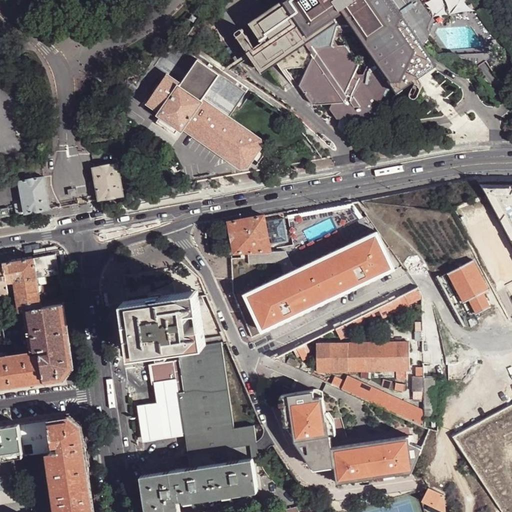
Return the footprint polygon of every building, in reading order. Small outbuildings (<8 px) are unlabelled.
[(283,0),(251,22),(264,40),(248,50),(253,56),(262,70),(276,63),(279,67),(287,68),(303,67),(306,70),(299,84),(312,105),(332,104),(329,108),(336,118),(377,113),(381,102),(390,83),(393,87),(397,92),(438,65),(425,45),(428,38),(431,32),(427,27),(433,16),(422,0),(283,0)] [(251,39),(248,34),(245,33),(242,33),(240,36),(241,39),(244,44),(246,44),(250,44),(251,41),(251,39)] [(253,56),(248,50),(228,64),(234,69),(253,56)] [(10,52),(11,67),(20,66),(18,51),(10,52)] [(173,77),(181,83),(198,58),(190,53),(173,77)] [(148,103),(161,112),(164,114),(163,116),(180,127),(181,125),(184,127),(242,166),(249,165),(261,146),(263,144),(261,137),(212,104),(204,98),(221,73),(215,69),(206,63),(198,58),(181,83),(173,77),(168,74),(148,103)] [(204,98),(212,104),(229,79),(221,73),(204,98)] [(417,84),(415,85),(412,87),(410,91),(410,96),(411,99),(415,98),(418,96),(421,88),(421,86),(421,85),(420,83),(417,84)] [(154,122),(177,138),(184,127),(181,125),(180,127),(163,116),(164,114),(161,112),(154,122)] [(99,200),(124,195),(123,192),(118,163),(94,168),(99,200)] [(44,176),(20,181),(23,202),(26,213),(51,209),(44,176)] [(289,209),(293,243),(284,244),(285,248),(269,249),(242,250),(242,255),(232,256),(233,285),(233,291),(239,304),(252,335),(403,264),(367,211),(364,214),(352,198),(299,207),(298,207),(289,209)] [(16,204),(18,215),(26,213),(23,202),(16,204)] [(0,209),(0,215),(0,217),(11,216),(9,208),(0,209)] [(230,220),(236,250),(242,250),(269,249),(271,249),(268,236),(266,226),(264,213),(230,220)] [(266,226),(268,236),(271,235),(272,242),(289,239),(284,216),(268,219),(269,225),(266,226)] [(36,256),(38,274),(47,273),(60,271),(59,265),(58,256),(55,253),(36,256)] [(5,261),(9,280),(17,279),(17,278),(38,274),(36,256),(5,261)] [(478,312),(491,305),(484,292),(490,289),(474,258),(449,271),(465,302),(471,299),(478,312)] [(5,261),(0,261),(0,291),(10,290),(9,280),(5,261)] [(40,283),(48,281),(47,273),(38,274),(40,283)] [(38,274),(17,278),(17,279),(19,290),(18,290),(21,306),(21,309),(31,308),(43,306),(42,300),(40,283),(38,274)] [(152,291),(152,295),(172,292),(171,284),(152,291)] [(337,325),(341,333),(422,293),(418,285),(388,299),(380,303),(365,310),(337,325)] [(172,292),(174,298),(198,295),(196,289),(172,292)] [(172,292),(152,295),(153,301),(174,298),(172,292)] [(198,295),(200,310),(209,309),(200,294),(198,295)] [(133,354),(140,352),(133,304),(153,301),(152,295),(125,299),(133,354)] [(133,304),(140,352),(159,349),(167,348),(178,346),(199,343),(195,319),(200,318),(198,311),(200,310),(198,295),(174,298),(153,301),(133,304)] [(69,326),(65,303),(43,306),(31,308),(34,329),(37,349),(52,347),(53,351),(53,352),(72,349),(69,326)] [(199,343),(205,342),(200,310),(198,311),(200,318),(195,319),(199,343)] [(317,368),(410,367),(408,339),(318,341),(317,368)] [(165,379),(168,379),(189,376),(191,388),(193,388),(194,396),(182,398),(186,427),(198,425),(199,431),(202,449),(204,463),(253,456),(260,455),(255,424),(235,426),(222,340),(205,342),(199,343),(178,346),(167,348),(168,359),(162,360),(165,379)] [(75,365),(72,349),(53,352),(53,351),(42,353),(47,380),(66,378),(75,365)] [(13,386),(47,380),(42,353),(26,355),(9,358),(13,386)] [(0,387),(13,386),(9,358),(0,358),(0,387)] [(331,382),(343,388),(349,376),(333,374),(331,382)] [(426,417),(426,409),(350,374),(349,376),(343,388),(353,392),(413,420),(418,422),(428,426),(429,425),(426,424),(426,417)] [(413,389),(425,389),(425,374),(412,375),(413,389)] [(426,417),(439,417),(438,374),(425,374),(425,389),(426,409),(426,417)] [(160,401),(151,403),(157,438),(166,437),(199,431),(198,425),(186,427),(182,398),(194,396),(193,388),(191,388),(189,376),(168,379),(171,400),(160,401)] [(317,386),(282,391),(286,427),(313,464),(333,462),(334,479),(412,472),(415,465),(420,449),(414,446),(410,443),(410,441),(414,440),(413,433),(397,434),(397,437),(390,437),(390,433),(359,436),(359,440),(352,441),(351,436),(329,438),(328,431),(325,431),(325,424),(327,424),(326,416),(325,417),(322,389),(317,386)] [(71,415),(51,418),(53,435),(55,444),(64,442),(66,449),(87,446),(85,430),(84,424),(71,415)] [(21,423),(24,439),(35,437),(43,436),(53,435),(51,418),(21,423)] [(0,425),(0,455),(26,451),(24,439),(21,423),(0,425)] [(37,448),(44,447),(43,436),(35,437),(37,448)] [(90,467),(87,446),(66,449),(56,451),(53,451),(56,473),(90,467)] [(191,465),(152,471),(156,500),(156,501),(157,511),(177,511),(176,498),(258,485),(253,456),(204,463),(191,465)] [(93,489),(90,467),(56,473),(60,494),(93,489)] [(0,489),(30,485),(29,477),(28,470),(0,475),(0,489)] [(152,471),(143,472),(144,479),(147,499),(148,504),(149,511),(157,511),(156,501),(156,500),(152,471)] [(60,494),(56,473),(29,477),(30,485),(32,498),(60,494)] [(0,503),(33,499),(32,498),(30,485),(0,489),(0,503)] [(424,500),(446,511),(444,493),(430,486),(424,500)] [(60,494),(62,511),(97,511),(93,489),(60,494)]
